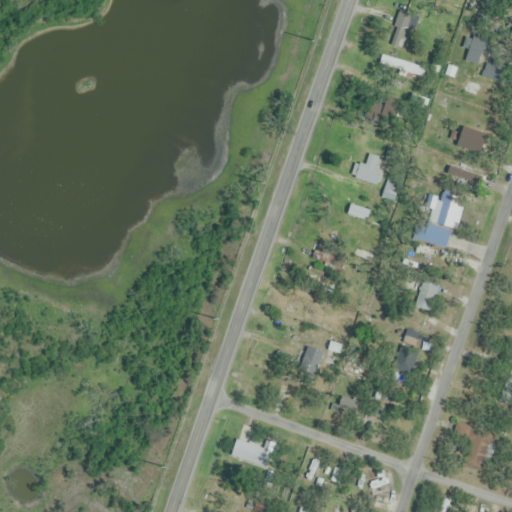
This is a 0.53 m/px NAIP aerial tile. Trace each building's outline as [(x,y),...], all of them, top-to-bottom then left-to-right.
[(390,42),(403,48),(416,20),(403,14),(390,42)] [(488,44),(469,38),(462,60),(480,66),(488,44)] [(377,188),(388,163),(366,153),(354,177),(377,188)] [(451,232),(429,223),(422,240),(444,249),(451,232)] [(432,312),(439,286),(423,281),(415,307),(432,312)] [(323,354),(308,347),(299,367),(314,374),(323,354)] [(394,369),(413,374),(419,353),(400,348),(394,369)] [(453,438),(467,441),(462,463),(483,468),(492,432),(457,424),(453,438)] [(232,453),(247,459),(252,446),(237,441),(232,453)]
